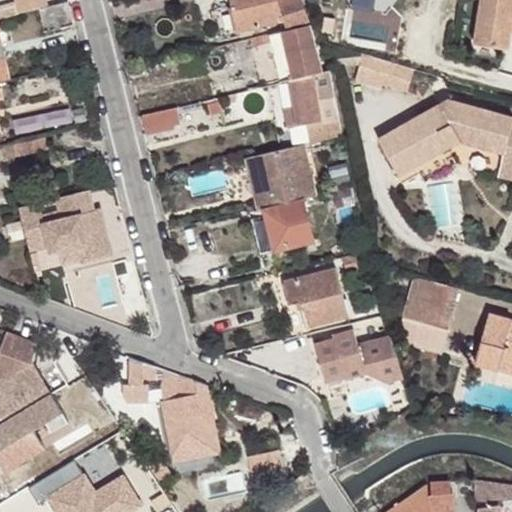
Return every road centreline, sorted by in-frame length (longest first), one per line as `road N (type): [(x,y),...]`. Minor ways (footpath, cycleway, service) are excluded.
road 1 (residential): [(85,0),(173,356)]
road 2 (residential): [(344,511),(321,476),(312,420),(290,400),(173,356)]
road 3 (residential): [(173,356),(0,296)]
